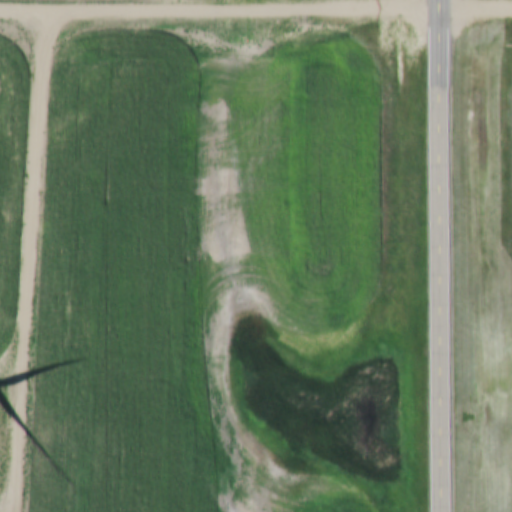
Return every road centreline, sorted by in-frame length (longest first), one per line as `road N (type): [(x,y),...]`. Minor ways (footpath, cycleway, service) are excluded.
road 1 (secondary): [(442,0),(447,511)]
road 2 (track): [(9,494),(44,16)]
road 3 (track): [(0,16),(443,14)]
